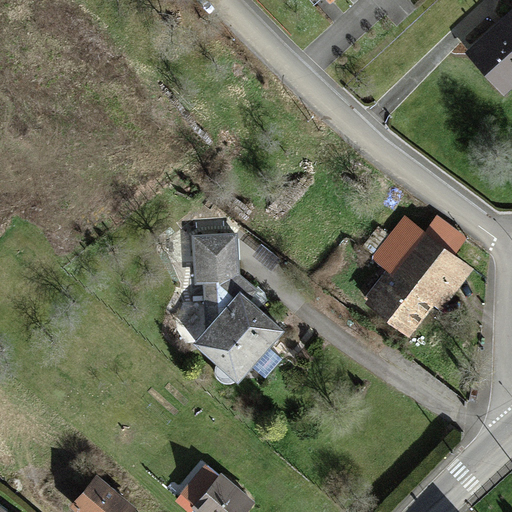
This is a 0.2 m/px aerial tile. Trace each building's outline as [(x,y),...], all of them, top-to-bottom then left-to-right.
[(511,20),(509,24),(505,19),(474,48),(508,85),(511,81),(511,20)] [(453,254),(467,237),(440,216),(427,233),(453,254)] [(463,262),(453,254),(427,233),(405,217),(391,235),(379,226),(363,246),(376,256),(394,270),(433,300),(449,280),(463,262)] [(200,282),(205,281),(238,274),(236,235),(194,237),(197,277),(198,280),(200,282)] [(409,331),(433,300),(394,270),(375,295),(371,291),(366,298),(409,331)] [(238,274),(205,281),(207,307),(225,307),(196,342),(220,363),(217,369),(217,373),(219,377),(226,383),(231,384),(235,382),(254,360),(268,344),(269,345),(283,329),(248,301),(256,290),(238,274)] [(134,511),(98,480),(75,507),(81,511),(134,511)] [(212,482),(191,511),(241,511),(246,506),(212,482)]
